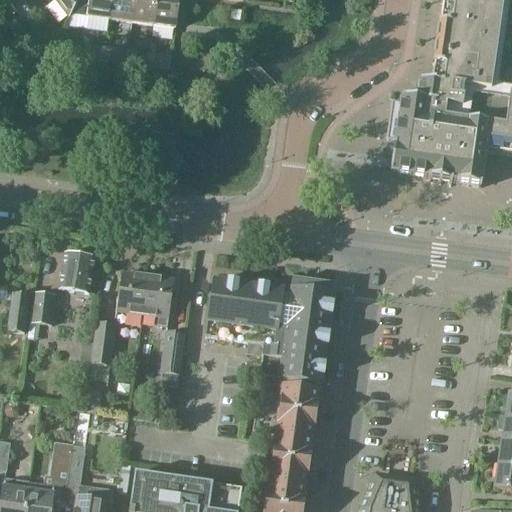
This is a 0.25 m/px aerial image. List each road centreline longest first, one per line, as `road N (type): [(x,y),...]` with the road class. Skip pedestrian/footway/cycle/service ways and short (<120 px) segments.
road 1 (tertiary): [(282,233),(299,117),(378,58),(391,38),(396,0)]
road 2 (tertiary): [(335,511),(370,243)]
road 3 (residential): [(201,448),(212,365),(193,354),(209,224)]
road 4 (secondary): [(209,224),(0,195)]
road 5 (residential): [(449,511),(478,316)]
road 6 (secondary): [(511,263),(370,243)]
